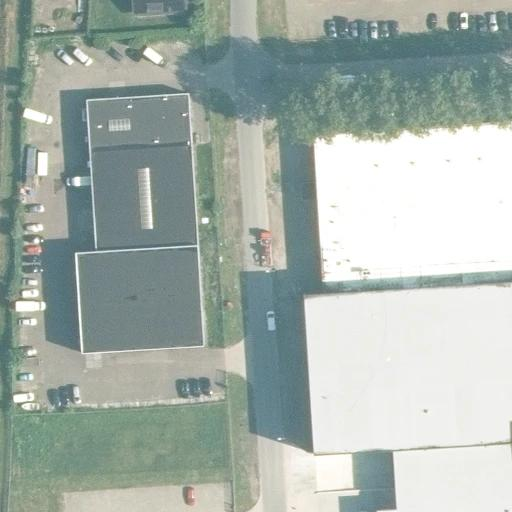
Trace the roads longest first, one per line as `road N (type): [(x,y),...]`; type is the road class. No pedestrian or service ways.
road 1 (unknown): [(250,74),(70,80),(53,116),(48,213),(59,350),(83,369),(168,365)]
road 2 (unclassified): [(279,511),(250,74)]
road 3 (unclassified): [(250,74),(511,52)]
